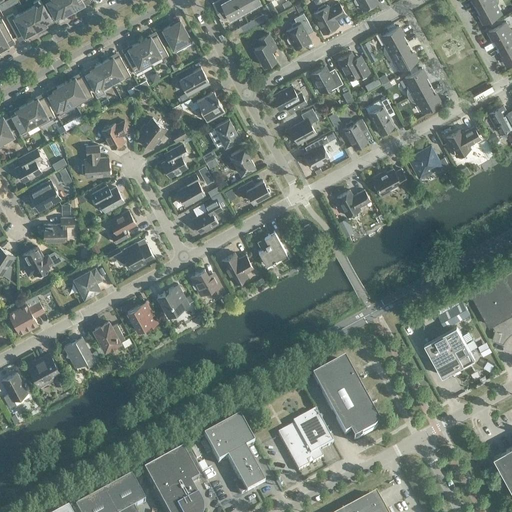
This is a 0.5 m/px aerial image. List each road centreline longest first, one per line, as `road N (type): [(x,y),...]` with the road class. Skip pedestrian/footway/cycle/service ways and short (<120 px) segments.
road 1 (residential): [(0,361),(184,257)]
road 2 (residential): [(0,98),(175,0)]
road 3 (residential): [(246,94),(406,6)]
road 4 (residential): [(302,195),(462,108)]
road 5 (unknown): [(370,315),(511,239)]
road 6 (residential): [(128,0),(0,69)]
road 7 (residential): [(184,257),(302,195)]
